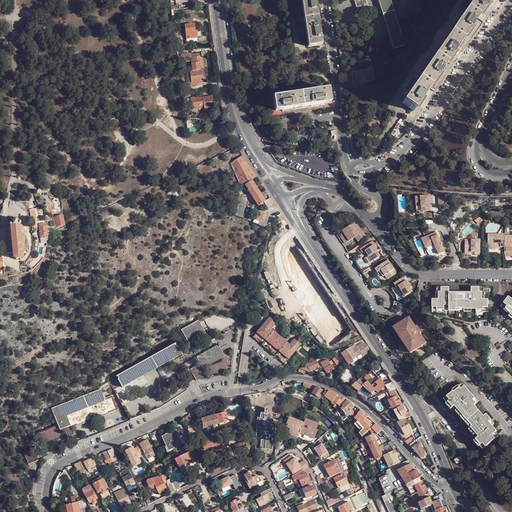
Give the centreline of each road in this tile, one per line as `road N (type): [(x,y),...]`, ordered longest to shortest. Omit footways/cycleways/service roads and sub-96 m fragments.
road 1 (residential): [(453,487),(435,483),(353,399),(285,377),(204,396),(61,464),(49,483),(50,511)]
road 2 (residential): [(391,161),(509,0)]
road 3 (residential): [(373,222),(425,274),(511,274)]
road 4 (tertiary): [(323,264),(404,386)]
road 5 (residential): [(325,0),(344,143)]
road 6 (residential): [(139,511),(236,463),(267,471)]
